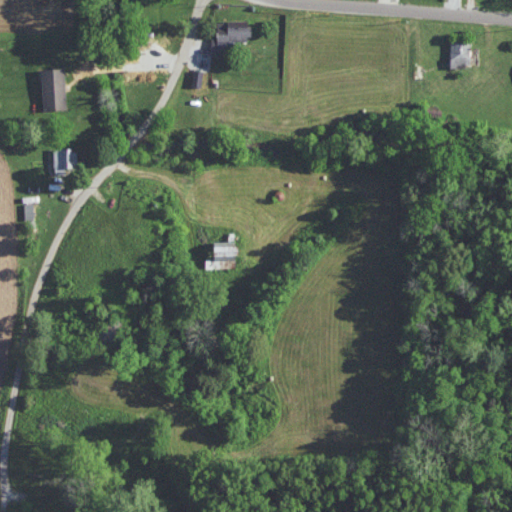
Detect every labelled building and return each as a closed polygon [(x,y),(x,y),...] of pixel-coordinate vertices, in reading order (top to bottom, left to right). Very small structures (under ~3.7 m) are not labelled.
[(231,53),(231,41),(251,41),(251,19),(219,20),(219,33),(213,33),(213,53),(231,53)] [(452,39),(453,66),(469,65),(469,57),(473,56),(473,39),(452,39)] [(67,66),(44,67),(46,108),(68,107),(67,66)] [(56,146),(57,172),(74,172),(74,162),(79,162),(78,145),(56,146)] [(26,202),(27,222),(36,222),(36,202),(26,202)] [(207,266),(239,267),(240,240),(218,239),(218,259),(207,258),(207,266)]
